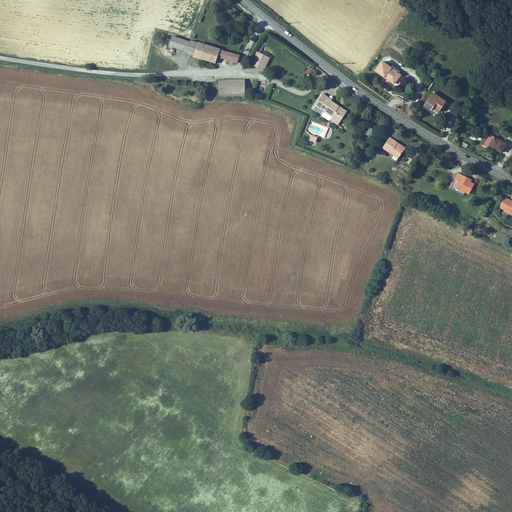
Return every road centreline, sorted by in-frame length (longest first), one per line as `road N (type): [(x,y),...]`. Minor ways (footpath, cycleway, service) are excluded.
road 1 (tertiary): [(511,182),(373,100),(264,17)]
road 2 (unclassified): [(0,57),(116,73),(225,73),(243,61),(264,17)]
